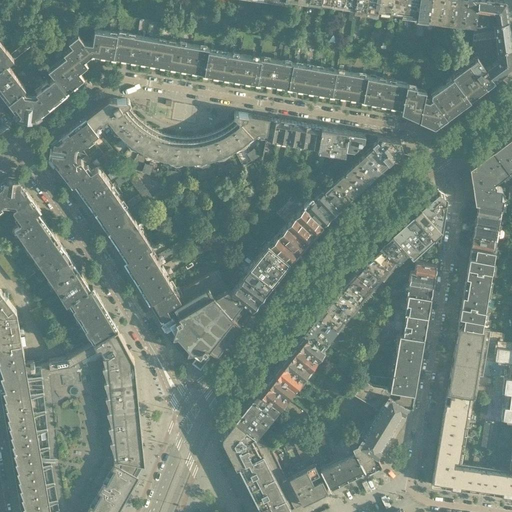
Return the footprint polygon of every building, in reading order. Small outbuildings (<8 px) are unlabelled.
[(365,0),(354,0),(354,6),(354,9),(365,10),(365,0)] [(378,0),(365,0),(365,10),(377,12),(377,9),(378,0)] [(390,0),(378,0),(377,9),(389,11),(390,0)] [(403,0),(390,0),(389,11),(402,13),(403,0)] [(418,0),(403,0),(402,13),(402,15),(416,17),(418,0)] [(429,0),(418,0),(416,17),(428,18),(429,0)] [(442,0),(429,0),(428,18),(439,20),(442,0)] [(453,0),(442,0),(439,20),(451,21),(453,0)] [(465,0),(453,0),(451,21),(462,22),(465,0)] [(477,0),(465,0),(462,22),(474,24),(476,8),(477,0)] [(493,0),(477,0),(476,8),(492,11),(493,0)] [(508,19),(506,2),(503,0),(493,0),(492,11),(495,11),(496,21),(508,19)] [(156,8),(154,18),(162,20),(163,10),(156,8)] [(495,11),(492,11),(476,8),(474,24),(471,47),(475,46),(477,49),(477,51),(475,53),(476,55),(485,68),(497,58),(496,47),(494,34),(492,21),(496,21),(495,11)] [(202,13),(200,24),(211,25),(212,15),(202,13)] [(508,19),(496,21),(492,21),(494,34),(510,31),(508,19)] [(45,34),(38,25),(36,27),(35,26),(5,51),(0,44),(0,65),(4,62),(10,57),(12,59),(13,57),(14,58),(45,34)] [(114,57),(118,32),(94,28),(92,41),(84,41),(92,51),(92,53),(114,57)] [(510,31),(494,34),(496,47),(511,44),(510,31)] [(147,37),(118,32),(114,57),(142,62),(147,37)] [(92,53),(92,51),(84,41),(79,34),(70,41),(73,44),(64,51),(66,55),(79,71),(87,65),(87,62),(84,59),(92,53)] [(177,42),(147,37),(142,62),(172,67),(177,42)] [(208,48),(177,42),(172,67),(204,72),(208,49),(208,48)] [(511,47),(511,44),(496,47),(497,58),(511,56),(511,47)] [(219,51),(208,49),(204,72),(215,74),(219,51)] [(230,53),(219,51),(215,74),(226,76),(230,53)] [(261,58),(230,53),(226,76),(257,81),(261,58)] [(79,71),(66,55),(47,69),(51,75),(64,92),(83,78),(83,76),(79,71)] [(494,79),(485,68),(476,55),(467,62),(485,86),(487,84),(489,84),(492,82),(493,80),(494,79)] [(511,56),(497,58),(506,70),(511,65),(511,56)] [(261,57),(261,58),(257,81),(288,87),(292,62),(261,57)] [(441,75),(428,57),(423,61),(436,79),(441,75)] [(497,58),(485,68),(494,79),(506,70),(497,58)] [(20,92),(23,90),(23,87),(4,62),(0,65),(0,90),(8,101),(19,114),(21,115),(21,118),(23,120),(25,120),(28,96),(23,96),(20,92)] [(314,66),(292,62),(288,87),(309,90),(314,66)] [(485,86),(467,62),(451,74),(452,75),(469,97),(470,97),(473,97),(476,95),(476,92),(479,91),(481,91),(484,88),(485,86)] [(334,69),(314,66),(309,90),(330,94),(334,69)] [(338,70),(334,69),(330,94),(362,100),(367,76),(366,76),(366,75),(342,71),(338,70)] [(35,91),(37,94),(47,107),(64,92),(51,75),(39,85),(40,87),(35,91)] [(469,97),(452,75),(431,90),(431,94),(432,96),(446,115),(447,114),(450,114),(452,112),(453,110),(454,109),(457,108),(460,106),(461,104),(462,103),(465,102),(467,100),(468,98),(469,97)] [(396,81),(367,76),(362,100),(392,105),(396,81)] [(406,82),(396,81),(392,105),(401,106),(406,82)] [(416,84),(406,82),(401,106),(401,109),(402,110),(404,112),(406,113),(409,113),(411,114),(412,116),(415,117),(418,117),(419,118),(424,97),(425,88),(416,86),(416,84)] [(47,107),(37,94),(33,97),(28,96),(25,120),(30,121),(32,119),(32,116),(35,116),(47,107)] [(429,98),(424,97),(419,118),(432,123),(435,123),(446,115),(432,96),(429,98)] [(127,104),(128,103),(129,103),(129,102),(129,101),(129,100),(129,99),(128,99),(127,98),(108,97),(86,115),(93,125),(100,120),(102,123),(103,123),(105,119),(107,117),(114,126),(122,135),(132,142),(142,148),(152,153),(164,157),(175,159),(187,159),(199,159),(211,156),(222,152),(233,147),(243,141),(251,134),(253,136),(257,131),(266,133),(269,117),(269,116),(236,111),(235,111),(234,112),(233,113),(233,114),(234,115),(235,117),(229,122),(222,127),(213,131),(205,134),(196,136),(187,136),(178,136),(169,134),(161,132),(153,128),(145,123),(138,118),(132,111),(127,105),(127,104)] [(86,115),(66,130),(76,143),(78,146),(84,141),(86,143),(92,138),(91,136),(96,131),(97,132),(98,131),(93,125),(86,115)] [(280,118),(270,117),(269,117),(266,133),(265,139),(276,140),(280,118)] [(290,120),(280,118),(276,140),(286,142),(290,120)] [(300,122),(290,120),(286,142),(296,144),(300,122)] [(310,123),(300,122),(296,144),(307,146),(310,123)] [(320,125),(310,123),(307,146),(317,147),(320,125)] [(337,128),(320,125),(317,147),(317,149),(327,151),(328,141),(332,142),(332,139),(335,139),(337,128)] [(347,129),(337,128),(335,139),(332,139),(332,142),(328,141),(327,151),(344,154),(345,148),(347,129)] [(365,132),(347,129),(345,148),(353,149),(363,140),(365,132)] [(66,130),(53,140),(53,143),(50,143),(48,144),(48,148),(72,151),(73,145),(76,143),(66,130)] [(375,140),(376,134),(368,133),(367,140),(371,143),(371,144),(375,140)] [(511,165),(511,133),(493,147),(508,168),(511,165)] [(376,134),(375,140),(371,144),(373,145),(378,152),(381,150),(383,152),(386,150),(392,156),(392,157),(402,148),(400,138),(376,134)] [(378,152),(373,145),(365,152),(379,168),(392,156),(386,150),(383,152),(381,150),(378,152)] [(493,147),(471,164),(469,165),(475,201),(478,202),(501,206),(503,196),(500,196),(501,186),(495,185),(495,183),(493,181),(509,169),(508,168),(493,147)] [(89,170),(80,159),(78,158),(75,161),(71,156),(72,151),(48,148),(47,151),(49,153),(52,154),(51,156),(71,183),(89,170)] [(108,151),(102,155),(105,159),(111,155),(108,151)] [(379,168),(365,152),(356,160),(362,166),(360,168),(363,171),(360,172),(366,179),(379,168)] [(356,160),(344,171),(358,187),(366,179),(360,172),(363,171),(360,168),(362,166),(356,160)] [(89,170),(71,183),(75,189),(77,189),(78,188),(87,200),(109,185),(96,165),(89,170)] [(108,180),(122,171),(119,166),(105,175),(108,180)] [(280,167),(270,166),(269,173),(279,175),(280,167)] [(358,187),(344,171),(331,182),(337,188),(340,186),(343,189),(345,188),(350,194),(358,187)] [(121,182),(127,178),(124,174),(118,177),(121,182)] [(3,179),(0,182),(0,203),(3,202),(9,203),(12,176),(8,175),(6,177),(6,180),(3,179)] [(172,182),(152,196),(137,175),(131,180),(150,208),(176,189),(172,182)] [(40,208),(30,196),(20,181),(17,181),(17,178),(16,176),(12,176),(9,203),(14,204),(16,206),(13,208),(14,211),(22,222),(37,210),(40,208)] [(337,188),(331,182),(322,190),(338,205),(350,194),(345,188),(343,189),(340,186),(337,188)] [(109,185),(87,200),(101,219),(122,205),(109,185)] [(338,206),(338,205),(322,190),(321,189),(318,192),(313,197),(330,214),(338,206)] [(445,194),(439,190),(438,189),(427,199),(443,216),(447,194),(445,194)] [(293,193),(299,200),(301,198),(295,191),(293,193)] [(130,206),(141,198),(138,193),(126,201),(130,206)] [(330,214),(313,197),(310,200),(304,206),(322,222),(330,214)] [(427,199),(420,205),(440,228),(441,228),(443,216),(427,199)] [(135,213),(146,205),(143,200),(131,208),(135,213)] [(501,206),(478,202),(476,214),(499,218),(501,206)] [(122,205),(101,219),(114,238),(136,224),(122,205)] [(322,222),(304,206),(303,205),(294,215),(313,232),(322,222)] [(420,205),(412,211),(433,234),(440,228),(420,205)] [(50,229),(37,210),(22,222),(15,228),(28,246),(50,229)] [(412,211),(405,218),(426,241),(433,234),(412,211)] [(499,218),(476,214),(474,225),(497,229),(499,218)] [(313,232),(294,215),(286,223),(287,224),(305,240),(313,232)] [(405,218),(398,224),(419,247),(426,241),(405,218)] [(136,224),(114,238),(127,258),(147,246),(149,244),(136,224)] [(305,240),(287,224),(278,234),(296,251),(305,240)] [(398,224),(391,230),(406,248),(412,254),(419,247),(398,224)] [(497,229),(474,225),(472,235),(496,240),(497,229)] [(0,238),(11,231),(10,229),(7,226),(0,231),(0,238)] [(440,228),(433,234),(438,240),(439,240),(441,228),(440,228)] [(64,248),(50,229),(28,246),(41,265),(64,248)] [(391,230),(378,243),(396,257),(398,258),(406,248),(391,230)] [(4,245),(15,237),(12,232),(1,241),(4,245)] [(296,251),(278,234),(269,244),(288,260),(296,251)] [(496,240),(472,235),(470,246),(494,250),(496,240)] [(12,257),(0,241),(0,263),(13,281),(21,274),(12,257)] [(288,260),(269,244),(266,241),(261,249),(283,267),(288,260)] [(378,243),(370,251),(390,266),(396,257),(378,243)] [(147,246),(127,258),(124,260),(137,280),(159,266),(147,246)] [(494,250),(470,246),(469,254),(469,255),(492,260),(494,250)] [(77,268),(64,248),(41,265),(53,283),(77,268)] [(283,267),(261,249),(254,257),(276,275),(283,267)] [(370,251),(362,259),(381,274),(382,275),(390,266),(370,251)] [(467,265),(464,284),(488,288),(492,260),(469,255),(467,265)] [(276,275),(254,257),(248,264),(270,282),(276,275)] [(362,259),(354,268),(374,283),(381,274),(362,259)] [(415,260),(413,270),(433,273),(435,263),(415,260)] [(270,282),(248,264),(241,272),(243,273),(264,290),(270,282)] [(34,271),(31,265),(26,269),(30,275),(34,271)] [(159,266),(137,280),(149,301),(172,287),(159,266)] [(81,274),(77,268),(53,283),(66,302),(69,300),(89,287),(81,274)] [(354,268),(346,276),(365,291),(366,292),(374,283),(354,268)] [(433,273),(413,270),(410,269),(408,280),(432,284),(433,273)] [(177,284),(172,287),(181,302),(220,279),(215,270),(180,290),(177,284)] [(264,290),(243,273),(237,282),(258,298),(264,290)] [(346,276),(339,285),(359,300),(365,291),(346,276)] [(212,359),(251,308),(230,291),(225,287),(220,279),(181,302),(167,310),(170,314),(161,320),(160,321),(163,327),(162,328),(167,336),(170,340),(177,348),(180,351),(183,355),(187,358),(189,359),(193,363),(194,361),(199,365),(207,355),(212,359)] [(432,284),(408,280),(406,292),(407,292),(404,311),(406,311),(427,315),(432,284)] [(258,298),(237,282),(230,291),(251,308),(258,298)] [(459,314),(483,318),(488,288),(464,284),(461,303),(459,314)] [(89,287),(69,300),(80,320),(105,306),(92,285),(89,287)] [(331,294),(351,308),(352,309),(359,300),(339,285),(331,294)] [(172,287),(149,301),(161,320),(170,314),(167,310),(181,302),(172,287)] [(16,308),(6,295),(0,288),(0,348),(22,344),(16,308)] [(331,294),(324,302),(343,318),(351,308),(331,294)] [(324,302),(317,311),(337,326),(343,318),(324,302)] [(50,309),(46,303),(41,305),(45,312),(50,309)] [(105,306),(80,320),(92,340),(117,326),(105,306)] [(317,311),(310,320),(330,336),(337,326),(317,311)] [(427,315),(406,311),(402,332),(423,336),(427,315)] [(483,318),(459,314),(457,324),(481,328),(483,318)] [(310,320),(303,329),(323,344),(330,336),(310,320)] [(446,390),(469,394),(472,394),(472,393),(472,391),(484,393),(484,387),(473,386),(474,384),(473,384),(475,374),(482,375),(490,329),(481,328),(457,324),(457,325),(456,334),(455,336),(456,336),(454,347),(453,349),(454,349),(452,357),(451,359),(452,359),(450,368),(450,369),(450,370),(449,378),(448,378),(448,380),(448,384),(447,389),(447,388),(446,390)] [(144,462),(141,438),(133,358),(121,334),(117,327),(117,326),(92,340),(66,356),(48,359),(48,362),(34,364),(34,360),(25,361),(22,344),(0,348),(0,388),(3,406),(6,423),(18,495),(19,495),(23,511),(21,511),(115,511),(138,472),(137,471),(142,462),(144,462)] [(86,329),(78,334),(81,339),(89,334),(86,329)] [(303,329),(295,339),(317,356),(324,346),(323,345),(323,344),(303,329)] [(423,336),(402,332),(399,331),(394,360),(418,364),(423,336)] [(66,348),(81,340),(79,336),(64,345),(66,348)] [(295,339),(287,349),(309,366),(317,356),(295,339)] [(511,341),(497,340),(494,360),(509,362),(507,376),(505,375),(503,390),(505,390),(503,405),(502,416),(511,417),(511,341)] [(68,353),(83,345),(82,342),(67,350),(68,353)] [(287,349),(280,359),(301,376),(309,366),(287,349)] [(280,359),(272,369),(294,385),(301,376),(280,359)] [(418,364),(394,360),(389,387),(389,388),(414,392),(418,364)] [(272,369),(265,378),(286,395),(294,385),(272,369)] [(265,378),(257,388),(279,405),(286,395),(265,378)] [(389,387),(374,384),(372,384),(363,378),(354,392),(379,407),(361,435),(379,447),(380,446),(382,442),(383,442),(384,440),(383,440),(386,436),(387,434),(390,429),(390,430),(391,428),(394,423),(394,424),(395,422),(397,417),(398,418),(399,416),(398,416),(401,411),(402,411),(403,411),(407,404),(411,405),(414,392),(389,388),(389,387)] [(257,388),(251,395),(273,412),(279,405),(257,388)] [(469,394),(446,390),(442,416),(465,420),(469,394)] [(251,395),(246,403),(267,419),(273,412),(251,395)] [(488,397),(482,396),(479,416),(485,417),(488,397)] [(246,403),(240,409),(262,426),(267,419),(246,403)] [(240,409),(235,416),(256,433),(262,426),(240,409)] [(511,459),(511,466),(511,471),(486,468),(486,469),(481,468),(481,467),(454,463),(454,459),(458,459),(465,420),(442,416),(431,484),(432,484),(433,480),(450,483),(450,486),(478,490),(482,490),(483,490),(483,491),(511,495),(511,491),(511,459)] [(288,511),(288,509),(327,489),(304,443),(296,437),(272,449),(269,445),(256,434),(235,417),(222,434),(220,436),(221,438),(227,450),(228,452),(229,454),(230,456),(232,458),(232,460),(233,463),(234,464),(235,466),(237,465),(261,511),(288,511)] [(484,422),(481,445),(493,447),(496,423),(484,422)] [(333,453),(322,432),(319,424),(314,431),(316,435),(317,434),(328,456),(333,453)] [(380,448),(379,447),(361,435),(357,443),(357,442),(356,442),(356,443),(352,445),(354,450),(364,471),(366,472),(381,464),(376,455),(380,448)] [(364,471),(354,450),(320,467),(330,488),(364,471)]
